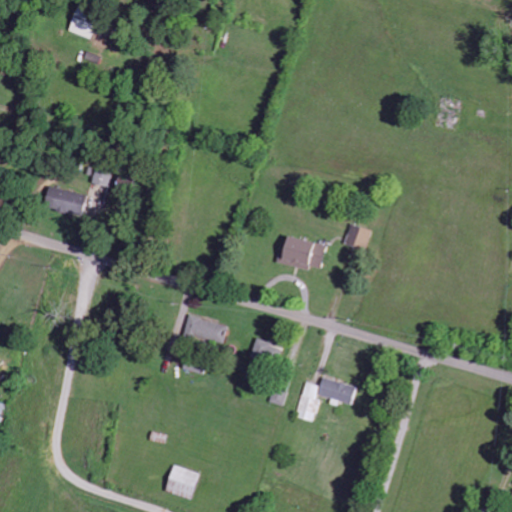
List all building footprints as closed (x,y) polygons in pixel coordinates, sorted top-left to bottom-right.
[(79,11),(71,31),(93,39),(101,18),(79,11)] [(114,172),(98,168),(93,183),(110,188),(114,172)] [(45,206),(82,217),(89,196),(52,185),(45,206)] [(345,245),(366,253),(374,232),(353,224),(345,245)] [(322,269),(327,244),(285,236),(280,263),(310,269),(311,267),(322,269)] [(224,347),(230,327),(191,315),(185,335),(224,347)] [(278,366),(284,347),(258,339),(252,358),(278,366)] [(285,407),(295,377),(282,373),(273,403),(285,407)] [(307,382),(298,418),(317,422),(323,397),(354,405),(359,386),(324,377),(322,386),(307,382)] [(200,473),(173,466),(166,492),(193,499),(200,473)]
